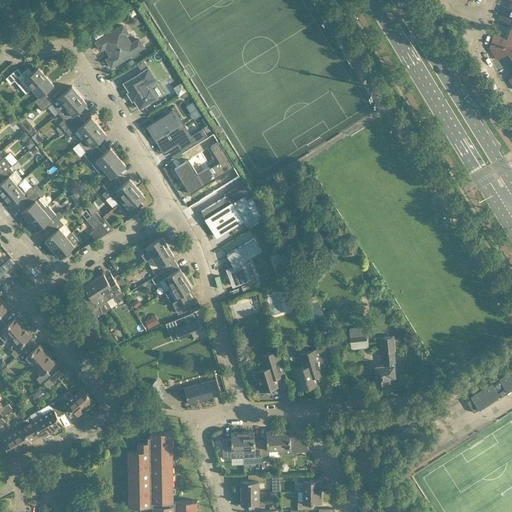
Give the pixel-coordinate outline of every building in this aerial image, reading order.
[(511,8),(504,5),(501,12),(511,15),(511,8)] [(511,15),(501,12),(499,18),(510,22),(511,21),(511,22),(511,23),(511,27),(511,15)] [(112,67),(144,47),(139,39),(131,44),(125,34),(128,33),(123,25),(96,42),(101,49),(106,46),(112,56),(107,59),(112,67)] [(494,33),(490,47),(511,44),(511,27),(507,37),(494,33)] [(509,52),(511,56),(511,44),(490,47),(497,59),(509,52)] [(143,59),(137,63),(141,69),(147,65),(143,59)] [(46,75),(38,67),(32,72),(28,67),(22,73),(17,68),(6,77),(11,83),(15,79),(26,93),(32,87),(46,75)] [(138,74),(124,83),(129,91),(128,92),(133,100),(134,99),(140,108),(156,98),(164,93),(156,79),(149,67),(138,74)] [(46,75),(32,87),(39,96),(35,100),(39,105),(49,97),(45,92),(54,85),(46,75)] [(53,102),(52,103),(59,111),(60,111),(80,94),(72,85),(58,97),(53,102)] [(77,112),(87,103),(80,94),(60,111),(65,117),(59,123),(65,130),(69,127),(78,119),(81,117),(77,112)] [(49,97),(39,105),(43,110),(45,108),(52,103),(53,102),(49,97)] [(193,101),(186,105),(194,119),(201,115),(193,101)] [(159,120),(149,126),(155,136),(157,134),(161,140),(158,141),(164,151),(177,144),(182,152),(208,136),(207,136),(202,128),(190,136),(190,135),(189,135),(184,127),(184,126),(182,127),(178,121),(180,120),(180,119),(179,119),(174,111),(175,111),(174,110),(164,116),(165,118),(160,122),(159,120)] [(65,130),(70,135),(73,132),(78,129),(85,137),(96,128),(99,125),(91,116),(82,124),(78,119),(69,127),(65,130)] [(22,123),(27,129),(32,125),(27,119),(22,123)] [(30,126),(27,129),(31,134),(34,131),(36,130),(32,125),(30,126)] [(99,125),(85,137),(79,142),(86,150),(83,153),(88,158),(97,150),(93,145),(107,134),(99,125)] [(25,132),(21,135),(26,140),(29,136),(25,132)] [(37,133),(32,137),(38,145),(43,140),(37,133)] [(30,139),(27,142),(26,147),(29,150),(35,145),(30,139)] [(188,160),(175,168),(178,172),(177,173),(187,190),(188,189),(191,194),(211,181),(212,182),(233,169),(232,168),(234,166),(219,140),(211,145),(221,162),(211,169),(209,167),(197,174),(190,163),(189,163),(188,160)] [(100,172),(104,168),(118,156),(111,147),(101,155),(97,150),(88,158),(100,172)] [(0,173),(0,174),(10,166),(12,164),(17,160),(10,152),(5,156),(0,159),(0,173)] [(103,184),(107,189),(117,181),(113,176),(126,165),(118,156),(104,168),(111,176),(103,184)] [(0,182),(0,192),(3,196),(23,179),(16,170),(14,171),(10,166),(0,174),(4,179),(0,182)] [(23,194),(27,199),(36,191),(25,177),(23,179),(3,196),(11,205),(23,194)] [(111,195),(118,203),(137,187),(130,178),(121,186),(117,181),(107,189),(102,193),(105,196),(109,197),(111,195)] [(242,182),(235,187),(241,197),(248,192),(242,182)] [(72,185),(68,188),(72,193),(77,190),(72,185)] [(137,187),(118,203),(129,216),(142,208),(140,207),(143,204),(140,200),(145,196),(137,187)] [(83,190),(79,193),(83,198),(87,195),(83,190)] [(22,212),(29,221),(48,205),(36,191),(27,199),(31,204),(22,212)] [(70,195),(76,205),(82,200),(77,191),(70,195)] [(226,195),(202,211),(203,212),(202,213),(203,213),(205,217),(206,219),(207,219),(208,221),(208,222),(209,222),(217,236),(243,220),(227,195),(226,195)] [(94,203),(88,207),(92,213),(98,209),(94,203)] [(46,222),(50,226),(60,218),(63,215),(59,210),(55,213),(48,205),(29,221),(37,230),(46,222)] [(96,211),(92,215),(100,224),(105,220),(96,211)] [(92,215),(87,219),(95,228),(90,233),(95,240),(102,235),(107,233),(100,224),(96,220),(92,215)] [(45,239),(53,248),(71,232),(60,218),(50,226),(54,231),(45,239)] [(67,236),(53,248),(60,257),(69,249),(75,245),(74,244),(67,236)] [(146,260),(153,256),(169,246),(162,236),(141,249),(144,253),(142,254),(146,260)] [(236,269),(229,272),(234,285),(251,279),(249,272),(247,272),(243,261),(248,258),(262,249),(254,237),(227,254),(234,266),(235,266),(236,269)] [(152,269),(156,275),(167,268),(163,263),(175,256),(169,246),(153,256),(159,265),(152,269)] [(249,272),(251,279),(252,281),(256,280),(248,258),(243,261),(247,272),(249,272)] [(282,262),(274,265),(279,280),(287,277),(282,262)] [(166,290),(171,287),(186,277),(180,267),(170,274),(167,268),(156,275),(152,277),(156,283),(160,281),(166,290)] [(96,277),(94,279),(96,281),(107,300),(114,296),(117,301),(126,296),(120,287),(114,276),(110,270),(104,273),(104,272),(96,277)] [(126,284),(119,273),(114,276),(120,287),(126,284)] [(171,287),(166,290),(171,300),(175,305),(180,313),(191,308),(186,299),(194,294),(191,288),(193,287),(186,277),(171,287)] [(107,300),(94,279),(84,285),(90,295),(85,298),(96,316),(102,312),(100,305),(107,300)] [(256,280),(252,281),(241,286),(244,294),(259,288),(256,280)] [(290,287),(282,290),(287,302),(295,299),(290,287)] [(316,294),(307,298),(315,319),(324,315),(316,294)] [(0,322),(3,320),(0,316),(0,314),(8,307),(1,298),(0,298),(0,322)] [(280,313),(280,300),(270,301),(270,313),(280,313)] [(185,315),(166,323),(170,322),(173,330),(176,328),(180,338),(189,335),(190,337),(199,333),(198,331),(203,330),(198,318),(188,323),(185,315)] [(0,322),(0,335),(5,342),(24,325),(16,316),(7,324),(3,320),(0,322)] [(152,317),(145,321),(149,328),(156,325),(152,317)] [(24,325),(10,338),(14,342),(13,343),(12,344),(11,348),(13,350),(13,351),(12,352),(16,357),(17,355),(27,347),(23,343),(32,335),(24,325)] [(349,328),(351,341),(367,339),(366,326),(349,328)] [(376,366),(376,373),(377,383),(386,382),(386,381),(390,381),(389,375),(395,375),(394,365),(395,365),(394,350),(395,350),(393,336),(381,337),(383,351),(384,351),(385,365),(376,366)] [(29,359),(33,365),(48,353),(40,344),(30,352),(27,347),(17,355),(21,360),(22,359),(24,362),(26,362),(29,359)] [(313,376),(314,376),(315,375),(317,376),(317,375),(323,373),(323,372),(331,369),(326,358),(322,346),(300,353),(302,360),(301,360),(303,366),(291,370),(294,377),(295,377),(299,389),(303,388),(307,390),(309,386),(317,384),(315,379),(314,379),(313,376)] [(254,371),(252,371),(255,379),(256,379),(260,391),(264,389),(268,392),(271,387),(278,385),(277,381),(276,381),(275,381),(274,378),(275,377),(277,377),(278,377),(278,376),(284,375),(276,350),(261,355),(263,360),(260,360),(257,364),(258,369),(254,371)] [(48,353),(33,365),(41,374),(36,377),(41,382),(50,374),(46,370),(56,362),(48,353)] [(7,366),(3,370),(6,374),(11,370),(7,366)] [(60,369),(49,378),(53,382),(68,370),(64,366),(61,368),(60,369)] [(17,377),(11,370),(6,374),(13,381),(17,377)] [(474,412),(479,409),(479,410),(511,389),(511,370),(499,379),(500,379),(493,383),(492,383),(471,396),(472,398),(467,401),(474,412)] [(53,382),(49,378),(44,383),(48,387),(53,382)] [(184,387),(189,402),(221,393),(217,378),(184,387)] [(147,386),(158,400),(167,393),(156,379),(147,386)] [(82,387),(73,395),(86,409),(95,401),(82,387)] [(61,397),(55,400),(63,411),(69,408),(77,417),(86,409),(73,395),(65,402),(61,397)] [(55,400),(40,409),(43,414),(53,430),(63,424),(57,415),(63,411),(55,400)] [(0,402),(0,412),(3,415),(12,407),(8,402),(3,406),(0,402)] [(43,414),(40,409),(30,415),(33,420),(43,414)] [(30,415),(25,418),(31,429),(36,437),(41,434),(42,437),(53,430),(43,414),(33,420),(30,415)] [(18,429),(12,432),(22,449),(32,443),(31,440),(36,437),(31,429),(25,418),(15,424),(18,429)] [(423,418),(414,421),(418,431),(427,427),(423,418)] [(290,429),(278,430),(279,448),(279,453),(289,453),(297,453),(297,451),(311,450),(302,437),(296,437),(290,437),(290,429)] [(219,430),(213,435),(213,439),(223,438),(222,430),(219,430)] [(261,438),(262,454),(270,454),(269,448),(279,448),(278,430),(267,430),(267,441),(261,442),(261,438)] [(197,511),(197,506),(195,506),(195,500),(197,500),(173,500),(173,493),(173,492),(171,492),(171,487),(173,487),(173,479),(173,478),(171,479),(171,473),(173,473),(172,465),(173,465),(171,465),(170,459),(172,459),(172,451),(173,451),(170,451),(170,446),(172,446),(172,438),(172,437),(170,437),(170,432),(172,432),(172,431),(151,431),(152,435),(148,436),(148,441),(138,441),(138,450),(128,450),(129,458),(131,458),(131,464),(128,464),(131,464),(131,470),(129,470),(129,486),(131,486),(131,491),(129,491),(129,492),(131,492),(131,497),(129,497),(129,506),(153,505),(153,511),(197,511)] [(231,438),(223,438),(223,457),(244,456),(244,449),(243,431),(231,432),(231,438)] [(255,431),(243,431),(244,449),(244,456),(262,455),(262,454),(261,438),(261,442),(255,442),(255,439),(255,431)] [(22,449),(12,432),(2,438),(11,455),(22,449)] [(309,471),(315,473),(317,465),(311,464),(309,471)] [(241,480),(241,492),(259,491),(259,482),(264,482),(264,473),(248,474),(252,474),(252,480),(241,480)] [(303,481),(303,491),(321,490),(321,479),(310,479),(310,473),(313,473),(297,473),(298,481),(303,481)] [(321,490),(303,491),(303,500),(298,500),(298,508),(314,508),(311,508),(311,502),(322,502),(321,490)] [(265,509),(265,501),(259,501),(259,491),(241,492),(241,503),(252,503),(252,509),(249,509),(261,509),(265,509)]
